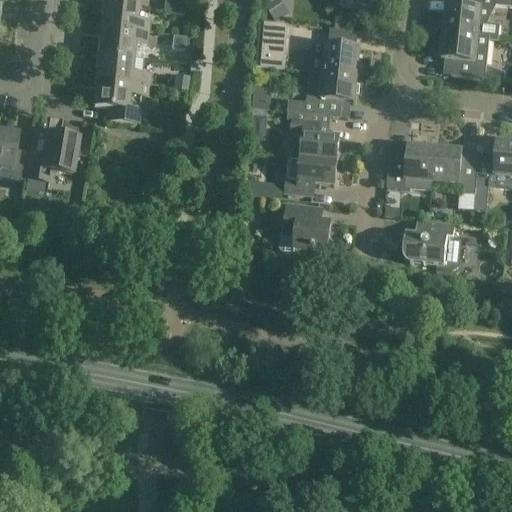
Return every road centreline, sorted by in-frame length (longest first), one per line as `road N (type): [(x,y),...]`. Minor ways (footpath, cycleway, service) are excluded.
road 1 (secondary): [(511,472),(225,402),(0,360)]
road 2 (residential): [(369,242),(380,118),(409,95)]
